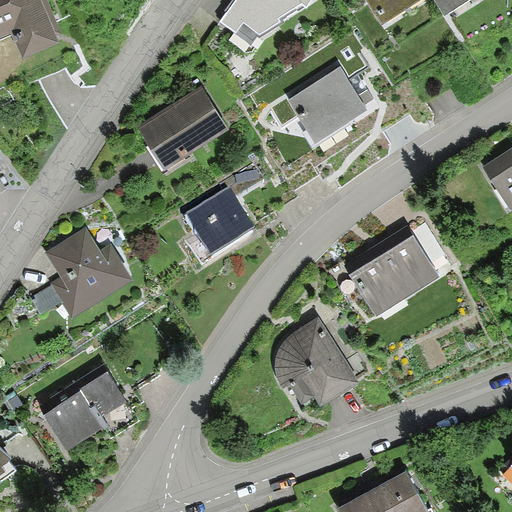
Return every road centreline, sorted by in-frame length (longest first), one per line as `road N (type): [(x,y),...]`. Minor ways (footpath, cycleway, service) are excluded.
road 1 (residential): [(173,511),(166,490),(177,441),(228,331),(313,225),(511,97)]
road 2 (residential): [(511,383),(177,511)]
road 3 (residential): [(0,266),(171,0)]
